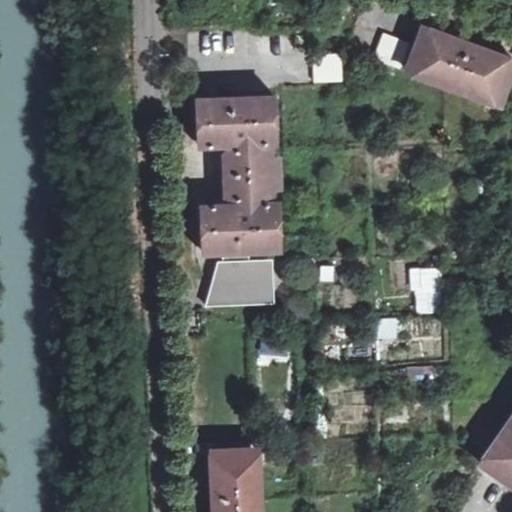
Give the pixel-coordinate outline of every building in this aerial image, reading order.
[(511,71),(511,58),(423,26),(406,71),(499,105),(511,71)] [(409,44),(384,35),(376,60),(400,69),(409,44)] [(315,82),(342,81),(341,54),(314,55),(315,82)] [(225,250),(252,249),(280,248),(278,202),(273,202),(273,188),(280,187),(279,157),(272,158),(271,144),(276,143),(273,95),(198,99),(201,145),(234,144),(234,149),(229,150),(225,155),(227,194),(232,198),(236,198),(236,203),(204,206),(206,251),(225,250)] [(249,263),(252,249),(225,250),(225,260),(216,260),(207,299),(268,297),(267,262),(249,263)] [(411,267),(411,288),(441,289),(441,268),(411,267)] [(379,318),(379,340),(397,340),(397,318),(379,318)] [(511,418),(481,461),(511,483),(511,418)] [(262,511),(259,447),(211,449),(214,511),(262,511)]
